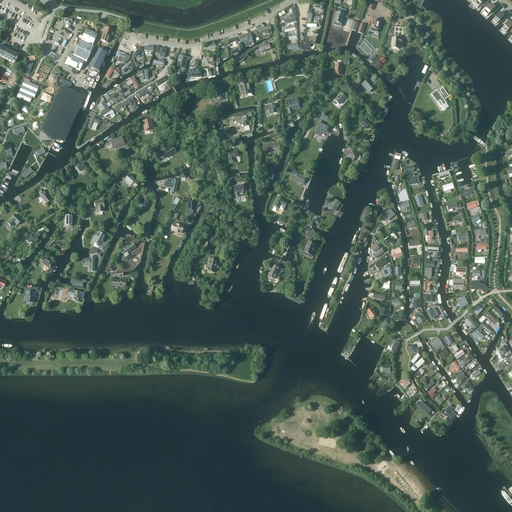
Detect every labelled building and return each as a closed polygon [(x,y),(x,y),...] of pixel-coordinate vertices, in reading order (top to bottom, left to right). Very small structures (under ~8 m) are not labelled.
[(472,0),(475,3),(479,7),(481,9),(484,6),(482,3),(484,0),(472,0)] [(488,15),(495,8),(491,4),(484,11),(488,15)] [(341,27),(346,11),(339,9),(334,25),(341,27)] [(286,11),(279,15),(282,21),(288,17),(286,11)] [(497,24),(504,16),(500,13),(493,20),(497,24)] [(377,33),(380,22),(379,22),(380,19),(377,19),(376,21),(373,20),(370,31),(377,33)] [(350,30),(356,32),(359,23),(353,21),(350,30)] [(506,32),(511,25),(511,24),(509,21),(502,29),(506,32)] [(262,28),(263,32),(264,32),(267,32),(268,34),(272,33),(271,29),(270,26),(262,28)] [(108,43),(113,30),(105,27),(100,40),(108,43)] [(86,30),(81,40),(92,46),(97,35),(86,30)] [(402,44),(403,39),(400,39),(394,38),(392,48),(399,49),(399,44),(402,44)] [(81,40),(74,55),(86,62),(93,47),(92,46),(81,40)] [(270,49),(267,44),(257,47),(259,53),(270,49)] [(18,56),(0,46),(0,56),(15,63),(18,56)] [(156,48),(155,53),(161,54),(160,57),(164,58),(165,58),(166,49),(156,47),(156,48)] [(133,56),(136,59),(142,50),(139,48),(133,56)] [(91,67),(99,71),(107,53),(99,49),(91,67)] [(129,56),(121,52),(119,57),(123,59),(121,63),(124,65),(129,59),(129,57),(129,56)] [(83,68),(86,63),(86,62),(74,55),(70,53),(65,64),(79,71),(81,67),(83,68)] [(248,57),(245,54),(234,62),(236,66),(248,57)] [(184,69),(187,58),(179,56),(178,60),(181,61),(179,67),(184,69)] [(208,64),(208,63),(214,62),(213,56),(203,56),(204,64),(208,64)] [(370,60),(373,64),(378,60),(374,56),(370,60)] [(373,66),(377,69),(382,65),(378,61),(373,66)] [(343,63),(335,62),(333,75),(341,77),(343,63)] [(28,74),(32,65),(27,63),(23,73),(28,74)] [(105,77),(109,79),(114,70),(110,68),(105,77)] [(167,80),(165,77),(155,83),(157,87),(167,80)] [(131,80),(136,89),(139,87),(134,78),(131,80)] [(367,86),(371,91),(375,87),(369,80),(363,85),(365,88),(367,86)] [(34,99),(38,87),(25,82),(18,98),(29,103),(31,98),(34,99)] [(250,93),(249,85),(248,82),(239,85),(241,95),(250,93)] [(147,94),(154,89),(152,85),(145,90),(147,94)] [(5,110),(10,112),(20,89),(15,87),(5,110)] [(60,87),(40,131),(53,136),(55,137),(65,115),(75,118),(76,114),(84,98),(84,97),(60,87)] [(225,99),(223,91),(223,88),(213,91),(216,101),(225,99)] [(444,96),(447,94),(443,88),(440,90),(440,91),(438,92),(437,90),(431,95),(437,103),(440,101),(443,106),(447,104),(442,97),(443,96),(444,96)] [(138,98),(146,93),(144,90),(136,95),(138,98)] [(342,94),(335,101),(339,105),(346,98),(342,94)] [(291,108),(299,106),(299,104),(298,100),(286,102),(288,110),(291,109),(291,108)] [(109,107),(111,106),(109,103),(106,105),(104,102),(101,104),(99,106),(99,110),(103,115),(110,111),(108,108),(109,107)] [(271,115),(279,113),(278,110),(277,111),(275,104),(265,107),(266,110),(270,109),(271,115)] [(0,121),(0,132),(1,133),(10,112),(5,110),(0,121)] [(104,117),(106,120),(114,114),(112,111),(104,117)] [(100,120),(92,116),(87,127),(91,129),(94,123),(99,125),(100,120)] [(243,127),(249,126),(247,118),(239,120),(239,119),(235,120),(236,125),(242,123),(243,127)] [(365,129),(370,125),(365,119),(360,123),(365,129)] [(145,130),(153,128),(151,120),(143,122),(145,130)] [(329,128),(320,123),(315,133),(320,136),(322,131),(326,133),(329,128)] [(23,128),(14,131),(15,136),(25,132),(23,128)] [(120,146),(124,144),(121,137),(110,142),(112,147),(120,144),(120,146)] [(9,146),(4,148),(8,157),(12,155),(9,146)] [(43,149),(39,146),(33,154),(37,157),(43,149)] [(165,159),(176,152),(172,147),(162,154),(165,159)] [(358,159),(361,153),(355,150),(353,153),(350,152),(348,158),(354,161),(355,158),(356,158),(358,159)] [(233,158),(238,157),(236,151),(228,153),(230,160),(229,161),(230,164),(234,163),(233,158)] [(80,172),(87,167),(86,165),(84,166),(82,164),(77,168),(80,172)] [(409,174),(408,171),(415,170),(414,166),(404,168),(405,175),(409,174)] [(29,168),(22,175),(25,178),(33,172),(29,168)] [(449,171),(438,174),(440,180),(451,177),(449,171)] [(303,185),(306,178),(294,173),(291,180),(301,184),(303,185)] [(135,188),(140,183),(130,174),(124,181),(130,186),(131,185),(135,188)] [(410,186),(417,184),(416,177),(408,179),(410,186)] [(175,192),(177,182),(174,182),(173,184),(165,183),(164,187),(172,188),(172,191),(175,192)] [(452,183),(442,187),(444,192),(454,189),(452,183)] [(239,192),(243,191),(242,185),(233,187),(235,194),(234,195),(235,198),(240,197),(239,192)] [(398,195),(400,203),(409,200),(406,190),(403,191),(398,195)] [(46,204),(52,200),(49,196),(48,197),(44,191),(39,194),(46,204)] [(148,203),(151,195),(146,193),(141,204),(147,207),(149,203),(148,203)] [(423,205),(419,195),(414,197),(418,207),(423,205)] [(286,207),(288,203),(284,201),(284,200),(278,198),(274,206),(280,209),(282,205),(286,207)] [(341,204),(338,202),(334,199),(330,203),(329,205),(331,206),(330,208),(335,212),(339,205),(341,204)] [(96,213),(103,212),(104,212),(103,201),(95,202),(96,213)] [(477,206),(479,206),(478,201),(475,202),(466,205),(468,210),(477,206)] [(195,210),(196,203),(188,202),(187,209),(195,210)] [(406,208),(407,212),(410,210),(409,207),(408,202),(401,204),(402,209),(406,208)] [(383,215),(388,221),(395,215),(390,209),(391,209),(389,207),(386,210),(387,211),(383,215)] [(418,215),(419,219),(421,219),(422,222),(427,220),(426,213),(420,215),(418,215)] [(17,225),(21,220),(18,217),(15,215),(11,219),(12,219),(8,223),(11,227),(15,223),(17,225)] [(464,221),(461,215),(453,217),(454,221),(458,219),(459,223),(464,221)] [(181,234),(183,226),(180,226),(180,225),(178,225),(175,225),(173,224),(171,231),(173,232),(181,234)] [(426,242),(430,241),(430,236),(431,236),(431,231),(427,232),(427,230),(423,230),(424,236),(425,236),(426,242)] [(29,238),(27,240),(29,243),(32,241),(34,244),(38,241),(37,239),(40,236),(37,232),(33,235),(36,238),(33,240),(31,237),(32,236),(31,234),(28,237),(29,238)] [(100,246),(105,236),(99,233),(94,242),(100,246)] [(317,246),(308,242),(304,252),(300,251),(299,254),(303,256),(305,253),(312,257),(317,246)] [(128,254),(136,248),(133,244),(127,248),(126,247),(128,246),(128,245),(120,250),(122,254),(126,252),(128,254)] [(427,247),(427,256),(430,256),(430,253),(438,253),(439,248),(427,247)] [(392,257),(395,257),(395,259),(403,256),(400,248),(390,251),(392,257)] [(377,252),(374,255),(376,258),(384,252),(381,249),(378,251),(378,250),(377,251),(377,252)] [(94,272),(94,266),(95,257),(91,257),(91,260),(83,259),(83,263),(91,264),(91,272),(94,272)] [(49,269),(52,264),(43,258),(40,263),(49,269)] [(388,262),(385,258),(375,264),(378,269),(388,262)] [(214,273),(217,261),(209,259),(208,263),(207,267),(206,271),(214,273)] [(426,259),(426,267),(434,267),(434,262),(430,262),(430,259),(426,259)] [(275,279),(275,278),(277,273),(279,273),(280,269),(274,267),(271,274),(269,274),(268,277),(275,279)] [(453,268),(453,273),(459,273),(459,276),(459,277),(463,277),(463,275),(465,275),(466,274),(466,268),(453,268)] [(424,282),(424,291),(430,291),(430,284),(432,284),(432,282),(424,282)] [(470,284),(470,289),(481,289),(485,292),(488,289),(483,284),(480,284),(480,282),(471,282),(471,284),(470,284)] [(80,302),(80,300),(79,300),(81,293),(72,291),(73,289),(69,289),(68,295),(74,296),(73,301),(80,302)] [(34,303),(34,292),(26,292),(26,303),(34,303)] [(464,296),(460,299),(462,302),(458,304),(460,309),(468,305),(464,296)] [(504,315),(495,307),(493,310),(501,318),(504,315)] [(366,312),(368,314),(369,314),(372,319),(377,316),(372,308),(366,312)] [(427,311),(431,320),(437,318),(432,308),(430,309),(429,308),(427,310),(427,311)] [(420,318),(422,322),(426,320),(422,313),(418,315),(418,314),(416,315),(416,316),(415,316),(416,319),(419,317),(420,318)] [(498,322),(490,316),(484,323),(490,329),(498,322)] [(479,325),(470,317),(464,322),(472,330),(479,325)] [(382,328),(384,331),(390,326),(386,322),(387,321),(386,319),(381,324),(384,326),(382,328)] [(476,340),(478,338),(481,341),(485,337),(476,330),(474,332),(471,335),(472,336),(476,340)] [(449,338),(450,338),(449,335),(443,339),(446,344),(447,343),(448,345),(452,343),(449,338)] [(440,340),(434,345),(437,350),(444,346),(440,340)] [(392,352),(396,353),(400,342),(396,341),(392,352)] [(412,354),(419,350),(418,348),(415,349),(413,344),(408,347),(412,354)] [(508,353),(504,346),(497,349),(501,356),(508,353)] [(449,354),(445,349),(440,353),(444,358),(449,354)] [(457,359),(465,354),(462,350),(457,353),(456,351),(455,352),(456,354),(454,355),(457,359)] [(411,362),(413,364),(420,356),(417,354),(411,362)] [(458,363),(462,368),(464,367),(464,366),(468,363),(465,358),(458,363)] [(410,369),(414,372),(423,364),(419,361),(410,369)] [(453,367),(451,369),(453,372),(456,370),(457,372),(460,370),(458,368),(459,367),(459,366),(458,367),(454,362),(452,364),(454,366),(453,367)] [(414,376),(416,379),(423,373),(424,372),(424,371),(422,369),(414,376)] [(474,378),(480,373),(478,370),(471,375),(474,378)] [(465,377),(462,372),(455,377),(458,382),(465,377)] [(405,388),(410,383),(405,377),(400,381),(405,388)] [(421,386),(427,380),(424,377),(418,383),(421,386)] [(433,385),(430,381),(423,387),(427,390),(433,385)] [(469,384),(466,381),(460,387),(463,390),(469,384)] [(427,393),(432,398),(434,396),(433,394),(437,391),(433,388),(427,393)] [(431,412),(422,404),(419,407),(427,415),(431,412)] [(444,411),(448,415),(453,409),(449,406),(444,411)]
